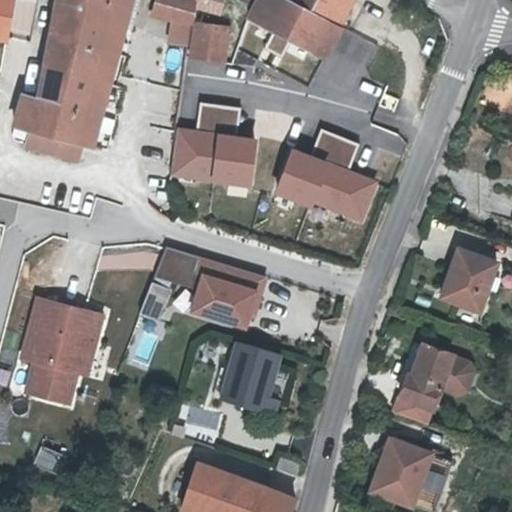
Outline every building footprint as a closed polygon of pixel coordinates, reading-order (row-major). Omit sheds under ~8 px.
[(0,0),(0,41),(5,43),(12,0),(0,0)] [(60,0),(47,69),(96,79),(110,23),(124,26),(131,28),(135,0),(60,0)] [(192,0),(156,0),(155,8),(176,13),(172,38),(188,40),(192,0)] [(195,0),(220,10),(224,0),(195,0)] [(246,0),(253,3),(249,14),(327,50),(340,23),(330,19),(339,0),(246,0)] [(350,0),(339,0),(330,19),(340,23),(350,0)] [(198,66),(223,71),(231,23),(195,16),(189,53),(200,55),(198,66)] [(110,81),(124,26),(110,23),(96,79),(110,81)] [(0,71),(5,72),(9,45),(0,43),(0,71)] [(96,79),(47,69),(42,93),(103,113),(110,81),(96,79)] [(242,79),(197,181),(272,215),(312,128),(255,103),(264,83),(265,80),(246,72),(242,79)] [(42,93),(28,88),(18,121),(32,125),(27,140),(79,157),(84,141),(93,144),(103,113),(42,93)] [(453,263),(444,287),(450,290),(447,299),(482,310),(499,260),(461,247),(456,264),(453,263)] [(268,278),(200,257),(195,274),(205,277),(200,293),(194,311),(248,328),(251,315),(258,293),(263,295),(268,278)] [(205,277),(195,274),(190,290),(200,293),(205,277)] [(158,322),(169,290),(153,285),(141,316),(158,322)] [(450,290),(444,287),(441,296),(447,299),(450,290)] [(263,295),(258,293),(251,315),(256,317),(263,295)] [(70,405),(78,375),(86,344),(95,346),(102,317),(40,302),(25,361),(35,364),(27,394),(70,405)] [(283,353),(240,341),(221,398),(274,414),(280,398),(268,394),(276,369),(279,369),(283,353)] [(456,352),(426,341),(413,374),(410,372),(402,394),(435,405),(443,384),(461,390),(471,385),(476,370),(472,360),(455,354),(456,352)] [(87,377),(95,346),(86,344),(78,375),(87,377)] [(455,458),(393,437),(388,452),(385,451),(375,478),(382,480),(378,492),(436,511),(455,458)] [(68,460),(46,450),(38,467),(60,477),(68,460)] [(302,466),(282,458),(278,470),(298,477),(302,466)] [(200,463),(184,511),(185,511),(291,511),(296,500),(200,463)] [(371,489),(378,492),(382,480),(375,478),(371,489)]
